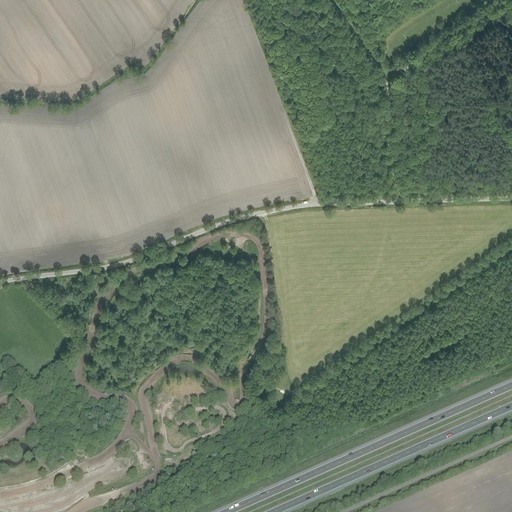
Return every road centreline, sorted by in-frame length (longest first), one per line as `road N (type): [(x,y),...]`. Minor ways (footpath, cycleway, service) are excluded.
road 1 (unclassified): [(511,198),(267,210),(120,264),(0,281)]
road 2 (motorway): [(511,384),(226,511)]
road 3 (motorway): [(273,511),(511,405)]
road 4 (track): [(511,239),(301,389)]
road 5 (unclassified): [(356,511),(511,441)]
